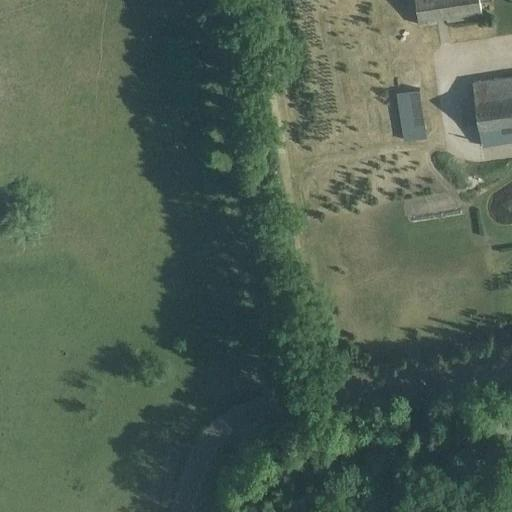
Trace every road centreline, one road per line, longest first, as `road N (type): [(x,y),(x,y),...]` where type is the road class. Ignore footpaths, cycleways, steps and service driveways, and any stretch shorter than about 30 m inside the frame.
road 1 (track): [(294,403),(229,0)]
road 2 (residential): [(183,511),(196,465),(218,429),(246,411),(511,370)]
